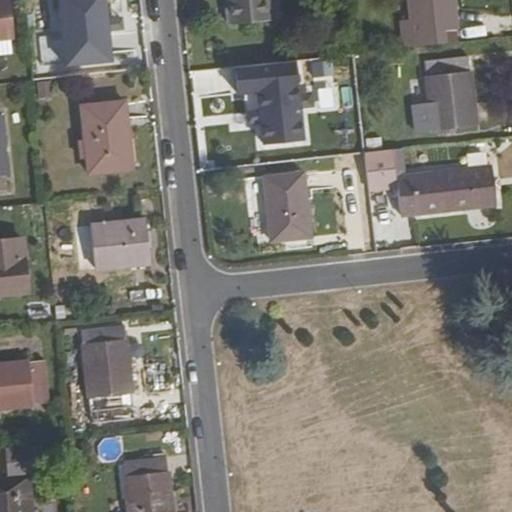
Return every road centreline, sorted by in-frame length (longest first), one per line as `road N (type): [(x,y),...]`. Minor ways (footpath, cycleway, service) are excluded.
road 1 (residential): [(197,291),(511,258)]
road 2 (residential): [(197,291),(165,0)]
road 3 (residential): [(219,511),(197,291)]
